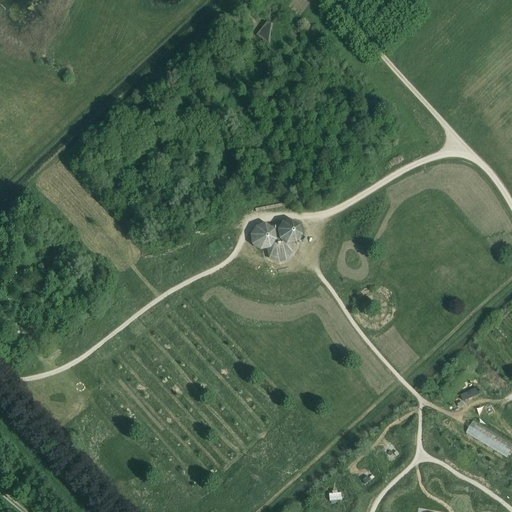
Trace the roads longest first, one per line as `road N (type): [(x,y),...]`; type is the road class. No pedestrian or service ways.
road 1 (track): [(173,286),(233,256),(243,221),(347,204),(432,156),(468,148)]
road 2 (track): [(173,286),(67,368),(1,383)]
road 3 (track): [(60,446),(67,368),(36,352),(30,338)]
